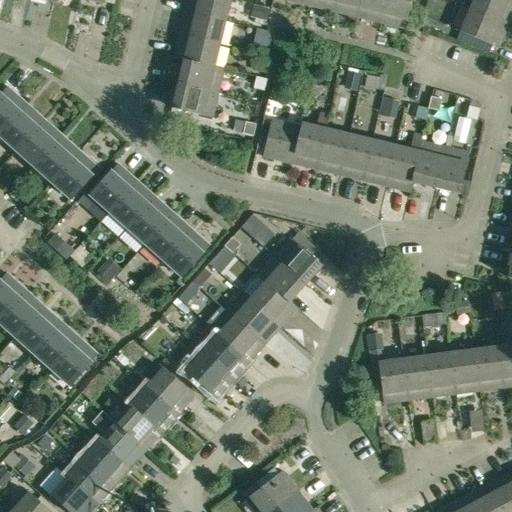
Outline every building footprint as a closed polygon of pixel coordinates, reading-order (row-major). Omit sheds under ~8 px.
[(186,0),(183,13),(224,23),(229,0),(186,0)] [(310,0),(309,7),(333,12),(335,0),(310,0)] [(360,0),(335,0),(333,12),(357,18),(360,0)] [(360,0),(357,18),(381,23),(385,0),(360,0)] [(411,0),(385,0),(381,23),(405,29),(411,0)] [(507,25),(511,13),(511,0),(472,0),(469,8),(507,25)] [(497,48),(507,25),(469,8),(459,31),(497,48)] [(178,37),(218,47),(224,23),(183,13),(178,37)] [(182,62),(213,70),(218,47),(178,37),(172,60),(182,62)] [(176,86),(217,96),(223,72),(213,70),(182,62),(176,86)] [(253,89),(263,91),(266,80),(256,77),(253,89)] [(217,96),(176,86),(171,109),(212,118),(217,96)] [(0,131),(25,104),(7,88),(0,95),(0,131)] [(441,100),(430,97),(428,109),(438,111),(441,100)] [(43,121),(25,104),(0,131),(0,138),(15,152),(43,121)] [(468,106),(466,117),(475,120),(478,109),(468,106)] [(319,128),(326,129),(329,117),(321,115),(318,127),(319,128)] [(286,163),(295,125),(271,119),(262,157),(286,163)] [(43,121),(15,152),(33,168),(61,137),(43,121)] [(245,123),(242,134),(252,136),(255,125),(245,123)] [(300,127),(295,125),(286,163),(309,168),(319,128),(318,127),(301,123),(300,127)] [(343,133),(326,129),(319,128),(309,168),(333,174),(343,133)] [(343,133),(333,174),(357,180),(367,139),(343,133)] [(80,153),(61,137),(33,168),(51,184),(80,153)] [(390,145),(387,144),(367,139),(357,180),(381,186),(390,145)] [(418,151),(414,151),(404,191),(410,193),(412,183),(431,187),(441,146),(421,142),(420,141),(418,151)] [(410,150),(395,146),(390,145),(381,186),(404,191),(414,151),(410,150)] [(447,148),(441,146),(431,187),(458,194),(468,153),(447,148)] [(98,170),(80,153),(51,184),(69,201),(98,170)] [(107,213),(135,182),(117,165),(89,197),(107,213)] [(135,182),(107,213),(126,229),(153,198),(135,182)] [(153,198),(126,229),(144,245),(172,214),(153,198)] [(162,262),(190,230),(172,214),(144,245),(162,262)] [(249,219),(241,228),(248,235),(256,226),(249,219)] [(190,230),(162,262),(180,278),(208,247),(190,230)] [(232,238),(224,247),(232,254),(240,245),(232,238)] [(291,238),(276,255),(307,283),(322,266),(312,257),(291,238)] [(307,283),(276,255),(259,273),(267,280),(290,301),(307,283)] [(97,272),(109,282),(121,269),(108,258),(97,272)] [(0,319),(25,292),(6,274),(0,280),(0,319)] [(267,280),(250,299),(282,326),(298,308),(290,301),(267,280)] [(25,292),(0,319),(0,325),(15,339),(43,308),(25,292)] [(282,326),(250,299),(234,317),(265,345),(282,326)] [(43,308),(15,339),(33,355),(61,324),(43,308)] [(234,317),(217,336),(249,363),(265,345),(234,317)] [(61,324),(33,355),(51,371),(79,340),(61,324)] [(217,336),(201,354),(232,382),(249,363),(217,336)] [(79,340),(51,371),(69,387),(96,356),(79,340)] [(511,345),(497,347),(503,388),(511,387),(511,345)] [(473,350),(479,392),(503,388),(497,347),(473,350)] [(449,354),(455,395),(479,392),(473,350),(449,354)] [(368,352),(371,380),(379,379),(382,404),(407,401),(401,360),(381,362),(379,351),(368,352)] [(232,382),(201,354),(185,372),(216,400),(232,382)] [(425,357),(431,398),(455,395),(449,354),(425,357)] [(425,357),(401,360),(407,401),(431,398),(425,357)] [(0,367),(0,381),(3,384),(13,372),(3,363),(0,367)] [(147,387),(178,415),(194,397),(163,369),(147,387)] [(147,387),(131,405),(162,433),(178,415),(147,387)] [(146,451),(162,433),(131,405),(115,423),(146,451)] [(104,434),(98,441),(129,469),(146,451),(115,423),(102,411),(91,423),(104,434)] [(22,435),(33,423),(23,414),(12,426),(22,435)] [(129,469),(98,441),(82,460),(113,488),(129,469)] [(82,460),(66,478),(97,506),(113,488),(82,460)] [(3,467),(0,470),(0,486),(1,487),(12,475),(3,467)] [(511,470),(497,479),(511,507),(511,470)] [(260,511),(269,511),(297,491),(282,472),(249,498),(260,511)] [(91,511),(97,506),(66,478),(50,496),(67,511),(91,511)] [(486,511),(511,511),(511,507),(497,479),(475,490),(486,511)] [(459,511),(486,511),(475,490),(454,502),(459,511)] [(297,491),(269,511),(309,511),(312,510),(297,491)] [(12,511),(13,511),(49,511),(28,493),(12,511)] [(434,511),(459,511),(454,502),(434,511)]
